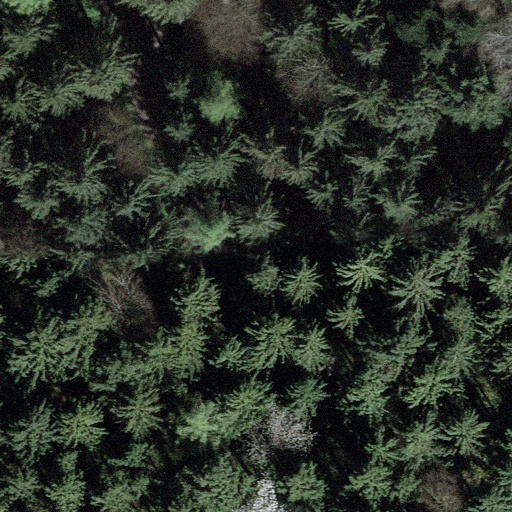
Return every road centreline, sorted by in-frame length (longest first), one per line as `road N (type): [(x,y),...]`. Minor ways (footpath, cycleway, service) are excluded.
road 1 (track): [(305,511),(114,0)]
road 2 (track): [(195,0),(511,134)]
